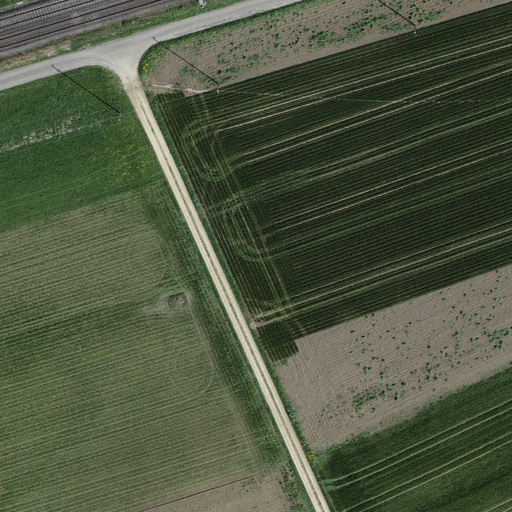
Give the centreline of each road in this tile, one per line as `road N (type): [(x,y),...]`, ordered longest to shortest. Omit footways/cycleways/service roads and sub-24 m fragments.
road 1 (unclassified): [(117,48),(325,511)]
road 2 (unclassified): [(117,48),(276,0)]
road 3 (unclassified): [(117,48),(0,83)]
